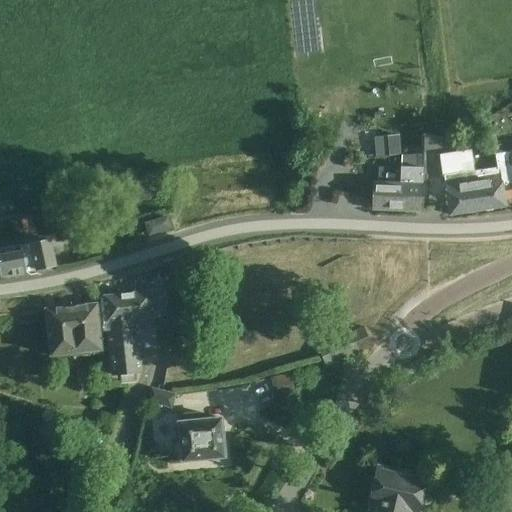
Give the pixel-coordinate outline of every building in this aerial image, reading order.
[(511,181),(499,183),(496,168),(494,152),(472,155),(471,150),(440,155),(444,176),(446,189),(450,215),(505,207),(505,201),(511,199),(511,181)] [(511,181),(511,152),(495,155),(497,168),(496,168),(499,183),(511,181)] [(374,183),(373,210),(421,211),(422,185),(423,167),(400,167),(400,184),(374,183)] [(31,218),(12,222),(17,246),(0,249),(0,272),(1,277),(26,273),(25,266),(35,264),(36,270),(56,266),(50,240),(37,243),(31,218)] [(170,228),(167,218),(146,224),(150,234),(170,228)] [(104,296),(112,375),(141,372),(136,319),(165,316),(163,290),(104,296)] [(97,304),(45,309),(50,356),(102,350),(97,304)] [(350,333),(358,353),(373,347),(363,327),(350,333)] [(338,338),(346,359),(358,353),(350,333),(338,338)] [(346,359),(338,338),(328,343),(335,364),(346,359)] [(335,364),(328,343),(317,348),(326,368),(335,364)] [(278,397),(297,393),(293,372),(273,376),(278,397)] [(151,387),(147,402),(172,409),(176,394),(151,387)] [(176,442),(173,447),(174,458),(178,461),(210,458),(214,461),(220,461),(223,457),(225,457),(222,418),(198,420),(198,413),(184,414),(184,421),(178,422),(180,442),(176,442)] [(418,511),(426,478),(377,466),(369,503),(377,505),(375,511),(418,511)]
